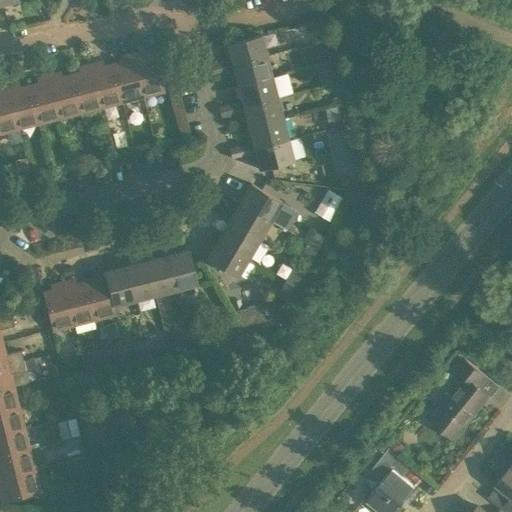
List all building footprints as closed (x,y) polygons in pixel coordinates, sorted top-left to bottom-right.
[(225,42),(229,59),(227,59),(228,64),(265,55),(259,33),(225,42)] [(325,56),(322,44),(313,46),(315,58),(325,56)] [(143,50),(130,53),(142,97),(163,91),(153,52),(144,54),(143,50)] [(111,63),(121,102),(142,97),(130,53),(118,56),(119,61),(111,63)] [(219,73),(232,69),(236,85),(270,76),(265,55),(228,64),(227,59),(216,62),(219,73)] [(89,63),(100,107),(121,102),(111,63),(102,65),(101,60),(89,63)] [(209,75),(219,73),(216,62),(206,65),(209,75)] [(69,74),(79,113),(100,107),(89,63),(76,67),(78,71),(69,74)] [(47,74),(58,118),(79,113),(69,74),(60,76),(59,71),(47,74)] [(27,84),(37,123),(58,118),(47,74),(35,77),(36,82),(27,84)] [(270,76),(236,85),(240,101),(237,102),(238,106),(276,97),(270,76)] [(5,85),(16,129),(37,123),(27,84),(18,87),(17,82),(5,85)] [(0,132),(16,129),(5,85),(0,86),(0,132)] [(230,115),(243,112),(247,127),(281,118),(276,97),(238,106),(237,102),(227,104),(230,115)] [(220,118),(230,115),(227,104),(217,107),(220,118)] [(338,120),(336,107),(324,109),(326,122),(338,120)] [(281,118),(247,127),(251,142),(248,143),(249,148),(287,139),(281,118)] [(352,152),(347,130),(329,135),(334,157),(352,152)] [(238,146),(241,156),(253,153),(258,169),(292,160),(287,139),(249,148),(248,143),(238,146)] [(230,159),(241,156),(238,146),(228,148),(230,159)] [(250,183),(238,202),(269,220),(280,201),(250,183)] [(334,212),(342,200),(327,191),(319,204),(334,212)] [(269,220),(238,202),(227,221),(258,239),(269,220)] [(216,239),(247,257),(258,239),(227,221),(216,239)] [(323,237),(313,231),(300,253),(309,259),(323,237)] [(236,276),(247,257),(216,239),(205,258),(236,276)] [(187,249),(166,254),(175,289),(196,283),(187,249)] [(145,260),(154,294),(175,289),(166,254),(145,260)] [(124,265),(133,300),(154,294),(145,260),(124,265)] [(111,305),(112,305),(133,300),(124,265),(102,270),(111,305)] [(300,274),(291,268),(278,290),(287,296),(300,274)] [(92,278),(83,280),(93,320),(115,314),(112,305),(111,305),(102,270),(91,274),(92,278)] [(61,281),(72,325),(93,320),(83,280),(75,283),(73,278),(61,281)] [(51,331),(72,325),(61,281),(49,284),(50,289),(41,291),(51,331)] [(263,320),(260,303),(234,310),(238,326),(263,320)] [(0,317),(0,341),(1,341),(0,337),(0,328),(13,326),(10,315),(0,317)] [(200,337),(197,326),(172,332),(175,343),(200,337)] [(158,347),(155,336),(131,342),(134,354),(158,347)] [(1,341),(0,341),(0,364),(22,359),(19,350),(4,354),(1,341)] [(116,359),(112,347),(101,350),(104,362),(116,359)] [(0,364),(0,388),(12,386),(9,373),(24,370),(24,369),(35,366),(33,358),(22,361),(22,360),(22,359),(0,364)] [(423,418),(451,439),(486,394),(474,384),(481,374),(475,369),(462,359),(455,369),(464,376),(444,402),(439,397),(423,418)] [(0,411),(18,407),(12,386),(0,388),(0,411)] [(0,433),(23,428),(18,407),(0,411),(0,433)] [(0,455),(28,449),(23,428),(0,433),(0,455)] [(382,441),(377,447),(384,453),(370,471),(381,480),(365,501),(378,511),(393,511),(415,486),(402,476),(411,465),(382,441)] [(0,478),(34,469),(28,449),(0,455),(0,478)] [(511,511),(511,466),(511,465),(495,485),(511,498),(511,503),(507,510),(509,511),(511,511)] [(39,490),(34,469),(0,478),(0,501),(20,496),(39,490)]
